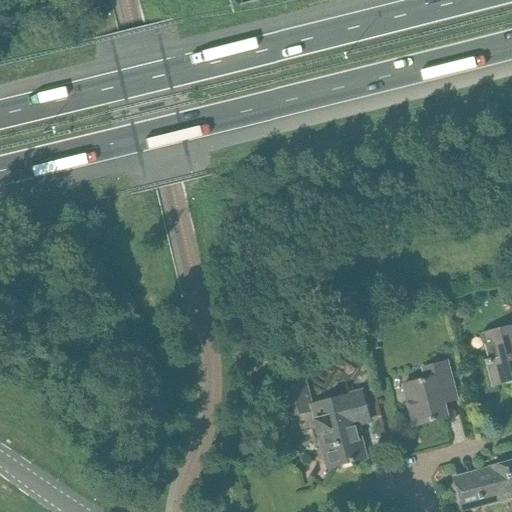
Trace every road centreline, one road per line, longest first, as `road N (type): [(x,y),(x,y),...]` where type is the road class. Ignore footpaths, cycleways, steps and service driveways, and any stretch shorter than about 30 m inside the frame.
road 1 (motorway): [(0,167),(511,44)]
road 2 (motorway): [(457,0),(0,116)]
